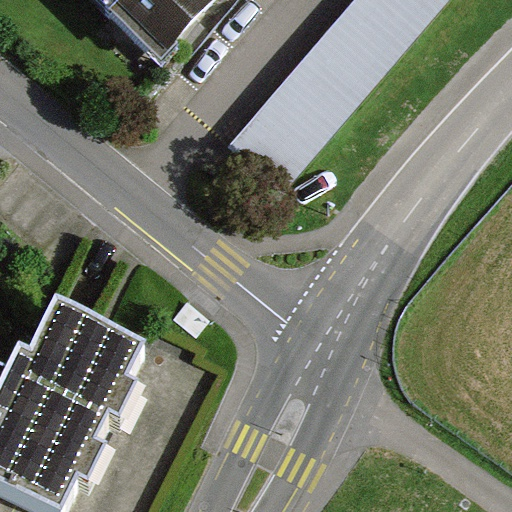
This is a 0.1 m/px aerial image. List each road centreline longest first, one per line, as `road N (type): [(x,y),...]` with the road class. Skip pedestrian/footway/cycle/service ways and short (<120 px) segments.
road 1 (residential): [(323,351),(0,87)]
road 2 (tertiary): [(323,351),(371,266),(458,148),(511,92)]
road 3 (residential): [(511,508),(371,410),(323,351)]
road 4 (tertiary): [(244,511),(323,351)]
